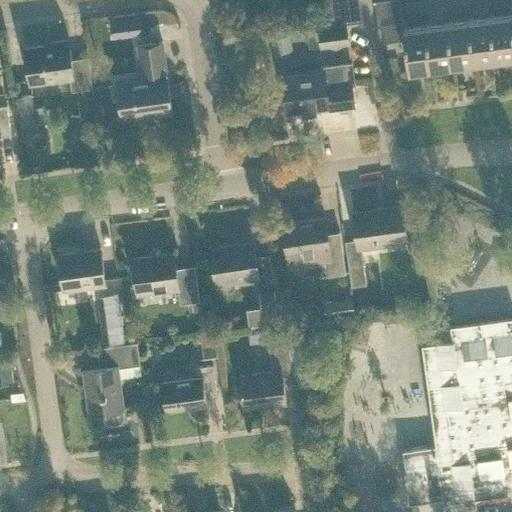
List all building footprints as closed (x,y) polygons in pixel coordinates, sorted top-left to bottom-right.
[(331,0),(335,22),(360,19),(357,0),(331,0)] [(374,0),(377,26),(382,25),(404,22),(403,18),(402,18),(399,0),(374,0)] [(495,55),(511,52),(511,19),(511,11),(489,14),(495,55)] [(474,58),(495,55),(489,14),(468,17),(474,58)] [(131,30),(141,29),(139,15),(111,18),(111,23),(130,21),(131,30)] [(452,61),(474,58),(468,17),(447,20),(452,61)] [(431,64),(452,61),(447,20),(425,23),(431,64)] [(431,64),(425,23),(404,26),(403,26),(405,38),(409,67),(431,64)] [(322,45),(348,41),(346,24),(320,28),(322,45)] [(290,50),(288,33),(271,36),(273,53),(290,50)] [(73,89),(93,87),(89,57),(72,59),(70,40),(55,42),(55,44),(26,48),(31,83),(71,77),(73,89)] [(123,117),(172,110),(168,77),(166,77),(165,70),(167,70),(163,41),(139,44),(143,73),(145,73),(146,80),(118,84),(123,117)] [(352,82),(354,81),(351,61),(322,65),(323,70),(282,76),(287,111),(304,109),(305,112),(316,110),(316,107),(328,106),(328,108),(355,105),(352,82)] [(22,95),(16,96),(20,125),(35,122),(33,105),(31,93),(22,95)] [(0,157),(0,156),(0,135),(11,134),(7,104),(0,104),(0,157)] [(391,239),(406,237),(402,205),(353,212),(356,238),(345,240),(351,285),(366,283),(361,247),(391,243),(391,239)] [(339,230),(327,232),(325,216),(283,222),(289,266),(325,261),(327,274),(345,272),(339,230)] [(263,305),(276,304),(269,253),(257,255),(255,241),(212,247),(218,282),(258,276),(263,305)] [(63,289),(106,284),(101,248),(59,254),(63,289)] [(194,266),(176,268),(174,253),(133,258),(138,293),(178,287),(180,303),(199,301),(194,266)] [(118,291),(97,294),(103,343),(125,340),(118,291)] [(326,314),(354,310),(352,297),(324,301),(325,304),(326,314)] [(506,485),(511,484),(511,315),(450,324),(452,339),(421,343),(430,408),(433,423),(435,443),(402,447),(405,469),(403,470),(408,502),(443,497),(445,509),(477,505),(476,497),(507,493),(506,485)] [(282,374),(293,373),(286,327),(266,330),(272,370),(240,374),(244,406),(285,401),(282,374)] [(215,338),(202,340),(204,355),(217,353),(216,341),(215,338)] [(118,366),(141,362),(138,340),(97,346),(100,367),(82,370),(88,411),(103,409),(104,419),(106,421),(110,423),(119,422),(122,419),(124,416),(122,406),(124,406),(118,366)] [(0,381),(13,380),(10,355),(0,356),(0,381)] [(205,397),(217,395),(213,364),(195,366),(196,376),(162,380),(166,409),(206,403),(205,397)]
